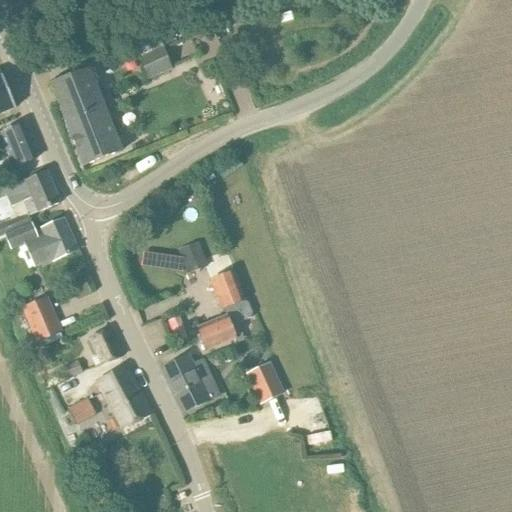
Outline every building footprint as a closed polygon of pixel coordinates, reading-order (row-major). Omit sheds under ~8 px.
[(172,70),(162,49),(140,58),(148,80),(172,70)] [(64,79),(50,84),(58,105),(66,126),(82,167),(122,152),(106,110),(98,90),(89,69),(64,79)] [(2,76),(0,77),(0,114),(15,108),(2,76)] [(14,168),(18,166),(36,159),(23,125),(0,134),(4,143),(0,144),(0,160),(10,157),(14,168)] [(11,207),(18,204),(32,198),(38,213),(60,203),(47,173),(25,182),(25,183),(5,192),(11,207)] [(155,213),(153,218),(156,223),(162,224),(167,222),(169,216),(166,211),(160,210),(155,213)] [(0,224),(0,237),(4,236),(30,225),(25,214),(0,224)] [(48,265),(77,252),(63,220),(35,233),(30,225),(4,236),(10,249),(21,245),(24,250),(21,252),(26,262),(27,262),(32,271),(48,265)] [(188,275),(209,267),(200,243),(178,251),(188,275)] [(234,272),(229,274),(211,281),(222,310),(223,309),(226,317),(197,329),(206,351),(235,340),(231,326),(251,318),(252,313),(248,304),(244,301),(234,272)] [(46,298),(21,309),(36,343),(61,332),(46,298)] [(179,317),(171,320),(179,341),(188,337),(179,317)] [(109,331),(91,339),(103,366),(122,357),(109,331)] [(188,358),(161,371),(181,414),(209,401),(188,358)] [(63,368),(68,381),(85,374),(78,362),(63,368)] [(277,364),(250,375),(260,399),(287,388),(282,376),(277,364)] [(123,430),(134,425),(151,416),(127,367),(98,382),(123,430)] [(88,399),(68,409),(77,425),(96,415),(88,399)] [(107,452),(94,458),(100,472),(114,467),(107,452)]
